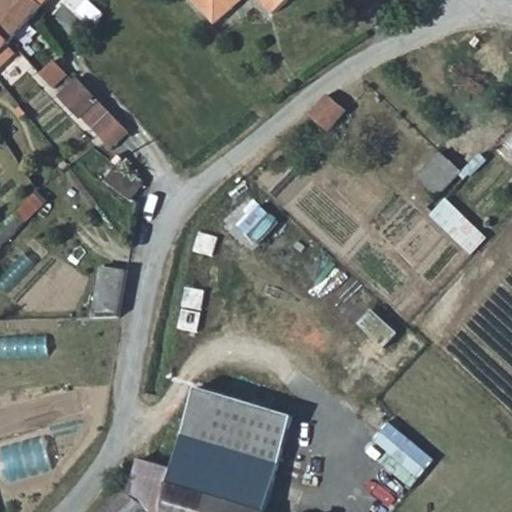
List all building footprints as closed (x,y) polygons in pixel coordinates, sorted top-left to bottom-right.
[(35,0),(0,0),(0,1),(0,21),(17,39),(44,7),(35,0)] [(198,0),(210,17),(228,4),(226,0),(248,0),(260,15),(280,1),(279,0),(198,0)] [(0,31),(12,44),(17,39),(0,21),(0,31)] [(0,31),(0,54),(12,44),(0,31)] [(152,35),(119,60),(169,123),(202,98),(152,35)] [(54,64),(40,75),(55,91),(69,78),(61,70),(54,64)] [(61,70),(69,78),(72,71),(67,65),(61,70)] [(113,147),(129,132),(78,81),(62,97),(113,147)] [(330,97),(327,98),(311,117),(329,133),(348,113),(330,97)] [(438,199),(462,174),(441,154),(417,179),(438,199)] [(108,183),(133,200),(144,185),(118,167),(108,183)] [(44,190),(0,231),(0,242),(6,248),(55,201),(44,190)] [(446,200),(429,219),(470,257),(488,238),(446,200)] [(95,320),(120,319),(129,269),(105,265),(95,320)] [(400,333),(374,309),(359,325),(385,349),(400,333)] [(194,394),(181,447),(276,495),(292,423),(194,394)] [(271,511),(276,495),(181,447),(171,475),(140,463),(134,477),(124,494),(106,511),(271,511)]
